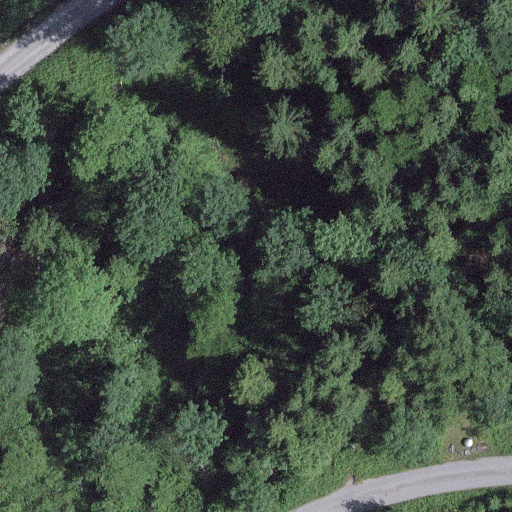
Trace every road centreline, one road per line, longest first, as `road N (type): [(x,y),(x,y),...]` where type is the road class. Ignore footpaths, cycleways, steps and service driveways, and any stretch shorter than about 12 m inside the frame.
road 1 (track): [(511,472),(415,484),(331,511)]
road 2 (track): [(0,72),(96,0)]
